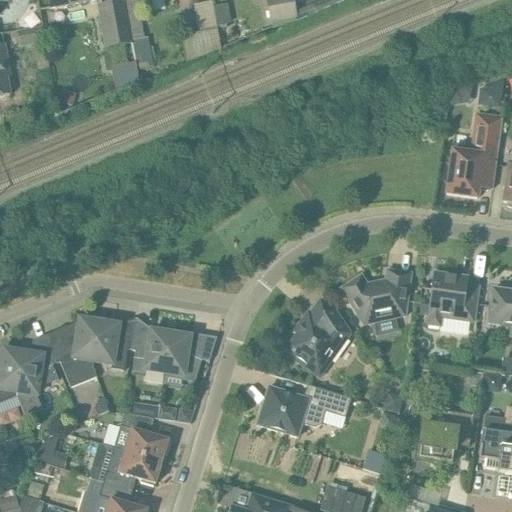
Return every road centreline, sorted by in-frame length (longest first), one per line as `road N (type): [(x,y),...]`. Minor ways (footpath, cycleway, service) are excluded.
road 1 (residential): [(247,307),(284,262),(358,223),(400,220),(511,237)]
road 2 (residential): [(0,320),(93,280),(247,307)]
road 3 (residential): [(179,511),(247,307)]
